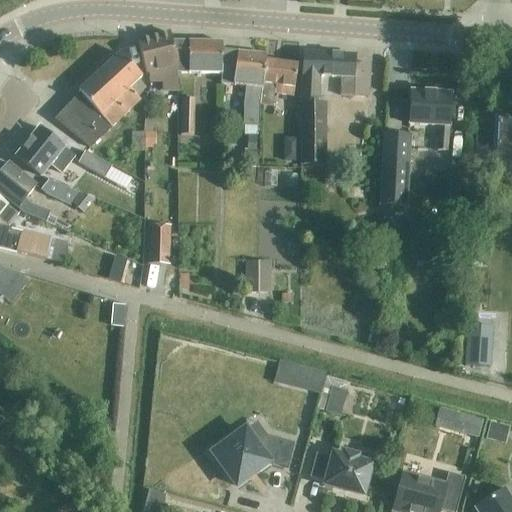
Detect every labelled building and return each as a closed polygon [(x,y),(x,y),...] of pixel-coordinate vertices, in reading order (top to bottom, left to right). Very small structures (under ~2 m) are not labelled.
[(177,73),(177,63),(172,43),(170,34),(139,42),(147,75),(149,74),(150,83),(162,83),(162,91),(164,91),(166,93),(173,92),(176,91),(178,91),(177,73)] [(222,42),(172,43),(177,63),(177,73),(221,74),(222,51),(222,42)] [(221,80),(220,85),(233,87),(247,89),(248,89),(246,105),(243,105),(241,127),(245,127),(259,128),(260,107),(260,106),(262,85),(264,63),(264,56),(222,51),(221,74),(221,80)] [(81,91),(115,124),(140,100),(137,97),(147,88),(140,81),(143,78),(121,54),(81,91)] [(303,54),(300,105),(302,105),(301,166),(325,167),(327,106),(320,106),(321,79),(342,80),(341,97),(368,99),(370,67),(355,66),(356,57),(316,55),(303,54)] [(264,63),(260,106),(274,107),(274,95),(294,96),(296,65),(264,63)] [(115,124),(81,91),(80,92),(81,94),(55,121),(90,148),(115,124)] [(449,153),(453,95),(412,93),(409,127),(441,129),(441,134),(439,134),(438,152),(449,153)] [(193,136),(194,100),(182,100),(181,136),(193,136)] [(511,118),(505,118),(501,178),(511,178),(511,118)] [(40,129),(17,158),(43,179),(53,168),(63,176),(77,158),(64,148),(40,129)] [(475,129),(474,167),(488,167),(489,153),(490,130),(475,129)] [(144,147),(144,134),(132,134),(132,153),(145,152),(144,147)] [(155,134),(144,134),(144,147),(156,146),(155,134)] [(406,209),(411,137),(386,136),(381,208),(406,209)] [(247,138),(247,152),(250,152),(256,152),(257,138),(247,138)] [(285,139),(285,161),(297,162),(297,140),(285,139)] [(179,140),(179,148),(190,149),(190,141),(179,140)] [(245,151),(244,163),(257,163),(257,152),(256,152),(250,152),(247,152),(245,151)] [(86,152),(79,164),(104,179),(105,179),(111,167),(86,152)] [(0,176),(0,194),(24,213),(53,226),(59,217),(31,205),(33,203),(26,197),(36,185),(9,164),(0,176)] [(111,167),(105,179),(125,191),(132,180),(111,167)] [(49,182),(42,191),(49,197),(70,205),(71,204),(79,194),(49,182)] [(453,186),(452,209),(466,210),(468,187),(453,186)] [(79,194),(71,204),(83,214),(95,200),(79,194)] [(0,250),(44,261),(45,261),(50,241),(49,240),(10,232),(7,228),(16,218),(0,203),(0,250)] [(150,227),(149,266),(167,267),(169,228),(150,227)] [(467,257),(466,268),(480,269),(481,257),(467,257)] [(129,260),(124,271),(141,279),(142,267),(129,260)] [(246,263),(245,295),(258,295),(258,263),(246,263)] [(271,263),(258,263),(258,295),(270,295),(271,263)] [(0,295),(1,296),(18,275),(0,269),(0,295)] [(111,269),(108,280),(120,284),(124,272),(111,269)] [(292,296),(281,296),(281,305),(292,305),(292,296)] [(112,306),(110,328),(123,329),(125,307),(112,306)] [(468,326),(466,365),(491,367),(493,328),(468,326)] [(373,337),(372,346),(380,348),(382,340),(373,337)] [(275,358),(268,378),(310,392),(317,371),(275,358)] [(320,395),(316,410),(326,413),(340,416),(346,393),(332,390),(322,387),(320,395)] [(439,411),(434,428),(477,439),(482,422),(439,411)] [(509,429),(490,424),(486,441),(505,446),(509,429)] [(267,437),(255,445),(245,431),(213,455),(236,487),(249,478),(248,476),(255,471),(256,473),(268,464),(288,469),(295,444),(267,437)] [(333,455),(331,461),(325,485),(325,486),(338,490),(339,488),(346,490),(346,492),(363,497),(372,466),(356,462),(357,458),(343,454),(342,458),(333,455)] [(439,511),(441,511),(455,511),(465,479),(448,474),(445,486),(403,474),(392,511),(439,511)] [(511,511),(511,500),(505,490),(475,509),(476,511),(511,511)] [(150,491),(144,511),(160,511),(165,495),(150,491)]
